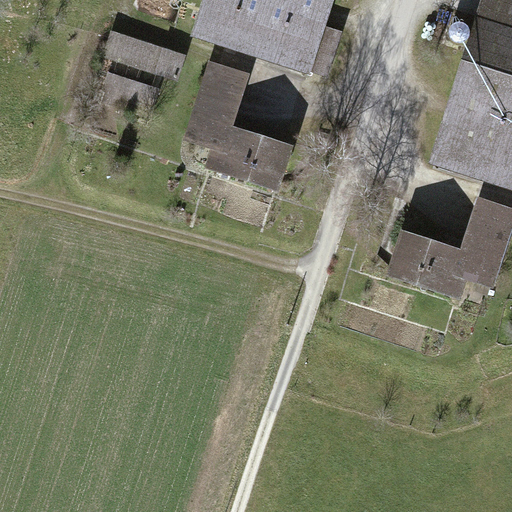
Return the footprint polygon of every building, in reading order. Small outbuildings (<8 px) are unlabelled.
[(209,0),(197,38),(325,79),(342,26),(327,21),(333,0),(209,0)] [(511,0),(481,0),(433,162),(511,185),(511,0)] [(122,39),(104,96),(152,111),(170,54),(122,39)] [(213,67),(187,145),(215,154),(211,169),(283,193),(295,158),(232,137),(251,79),(213,67)] [(400,240),(390,283),(458,300),(463,284),(503,294),(511,259),(511,219),(480,211),(468,257),(400,240)]
